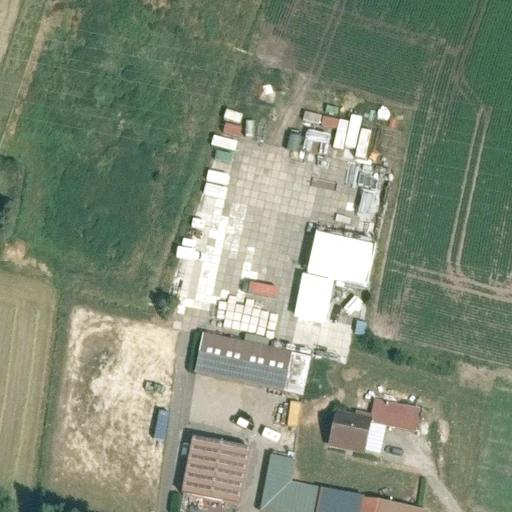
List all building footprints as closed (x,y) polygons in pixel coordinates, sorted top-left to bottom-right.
[(368,288),(376,244),(312,232),(295,319),(325,325),(334,281),(368,288)] [(262,274),(260,282),(287,288),(289,279),(262,274)] [(203,335),(194,375),(284,394),(293,354),(203,335)] [(291,405),(288,427),(296,428),(299,406),(291,405)] [(377,421),(377,422),(421,429),(423,413),(379,406),(377,421)] [(334,414),(328,448),(371,456),(377,422),(377,421),(334,414)] [(196,438),(183,494),(237,506),(250,450),(196,438)] [(270,455),(259,511),(318,511),(323,491),(290,485),(295,460),(270,455)] [(419,511),(361,499),(358,511),(419,511)]
